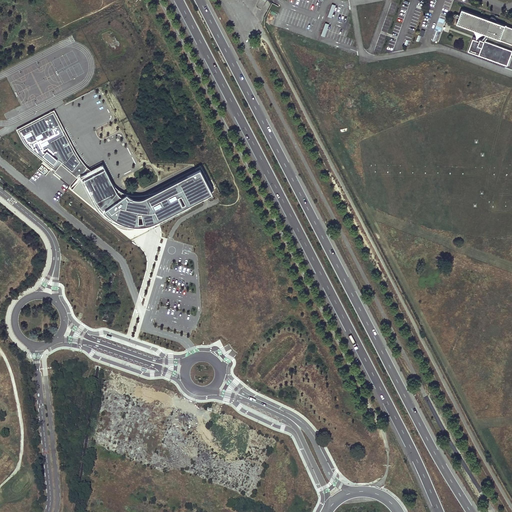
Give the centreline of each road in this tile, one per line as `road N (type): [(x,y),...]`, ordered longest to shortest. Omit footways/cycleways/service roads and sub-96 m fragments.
road 1 (trunk): [(472,511),(200,0)]
road 2 (trunk): [(178,0),(439,511)]
road 3 (residential): [(349,491),(299,423),(238,391),(219,370)]
road 4 (residential): [(207,390),(294,426),(329,506)]
road 5 (unclassified): [(35,346),(48,511)]
road 6 (unclassified): [(54,340),(101,347),(188,383)]
road 7 (unclassified): [(191,361),(152,360),(85,336),(64,318)]
road 8 (unknown): [(395,55),(434,48),(511,72)]
